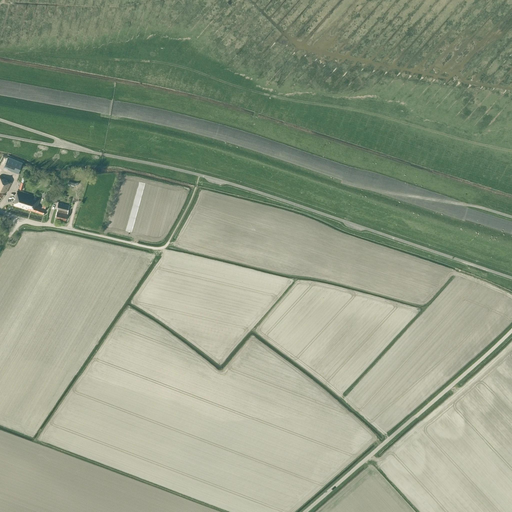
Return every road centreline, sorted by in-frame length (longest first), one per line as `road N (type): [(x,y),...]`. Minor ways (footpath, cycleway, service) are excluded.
road 1 (track): [(358,184),(215,137),(87,108)]
road 2 (unclassified): [(305,511),(511,329)]
